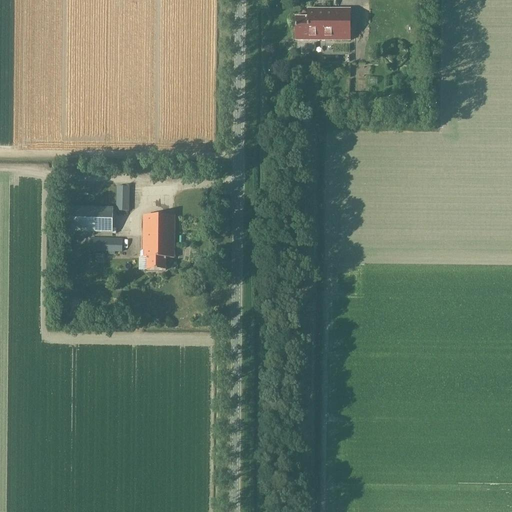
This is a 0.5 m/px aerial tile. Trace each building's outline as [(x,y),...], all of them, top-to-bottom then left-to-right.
[(350,41),(350,10),(308,10),(308,18),(296,18),(296,41),(350,41)] [(129,211),(129,187),(117,187),(116,211),(129,211)] [(112,233),(113,208),(70,207),(69,232),(112,233)] [(173,258),(174,216),(144,216),(143,258),(147,258),(146,270),(165,270),(166,258),(173,258)] [(122,253),(122,239),(114,239),(114,236),(108,236),(107,239),(90,238),(90,251),(122,253)]
